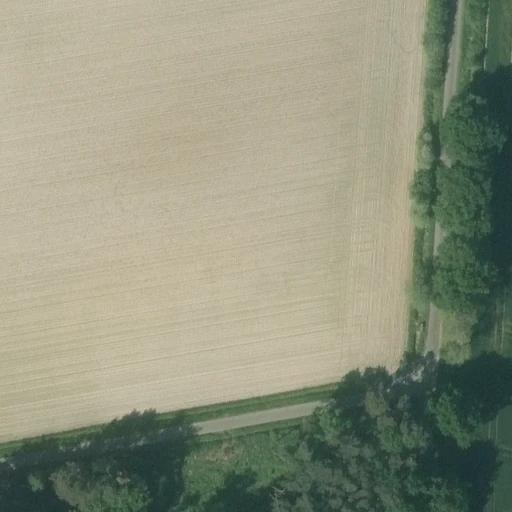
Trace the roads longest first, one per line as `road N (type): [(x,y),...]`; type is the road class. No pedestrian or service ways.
road 1 (unclassified): [(0,476),(429,390)]
road 2 (unclassified): [(458,0),(429,390)]
road 3 (unclassified): [(429,390),(424,511)]
